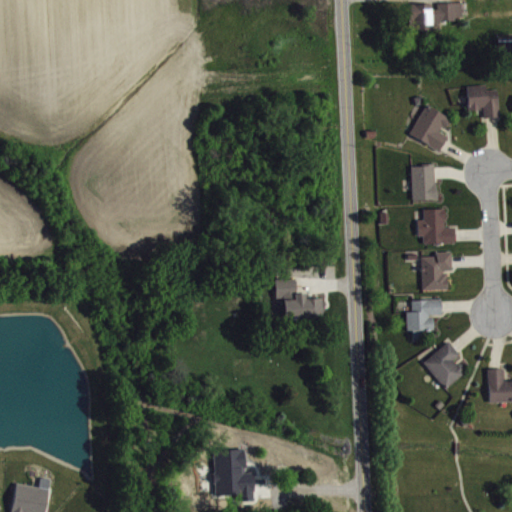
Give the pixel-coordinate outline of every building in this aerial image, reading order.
[(408,2),(409,28),(430,27),(429,20),(439,20),(439,18),(461,17),(460,0),(436,1),(436,6),(429,6),(429,2),(408,2)] [(500,92),(489,93),(488,87),(470,88),(471,113),(486,112),(487,120),(501,119),(500,92)] [(449,138),(444,135),(451,118),(426,108),(413,139),(443,152),(449,138)] [(439,202),(438,167),(414,168),(415,203),(439,202)] [(458,245),(457,230),(447,230),(447,211),(426,212),(426,222),(420,223),(420,238),(425,238),(425,246),(458,245)] [(454,254),(438,254),(438,259),(424,259),(424,292),(450,292),(450,274),(454,273),(454,254)] [(273,277),(274,297),(281,297),(282,316),(322,314),(321,296),(303,297),(303,291),(294,292),(294,284),(293,276),(273,277)] [(414,302),(414,314),(408,314),(409,334),(415,334),(415,342),(424,341),(424,333),(435,333),(435,318),(444,318),(443,302),(414,302)] [(461,362),(464,359),(451,344),(426,364),(448,391),(470,373),(461,362)] [(511,404),(511,383),(506,383),(506,371),(490,371),(491,405),(511,404)] [(14,511),(48,511),(53,482),(43,480),(41,489),(18,486),(14,511)]
